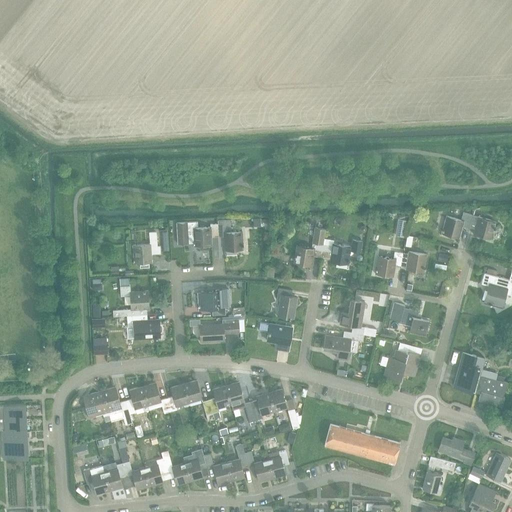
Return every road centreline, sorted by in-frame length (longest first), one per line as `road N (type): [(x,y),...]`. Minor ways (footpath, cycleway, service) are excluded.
road 1 (residential): [(190,500),(242,502),(345,475),(405,487)]
road 2 (residential): [(223,273),(175,274),(178,365)]
road 3 (unclassified): [(424,407),(301,374)]
road 4 (unclassified): [(65,511),(56,408),(67,388)]
road 5 (residential): [(65,511),(190,500)]
road 6 (unclassified): [(301,374),(178,365)]
